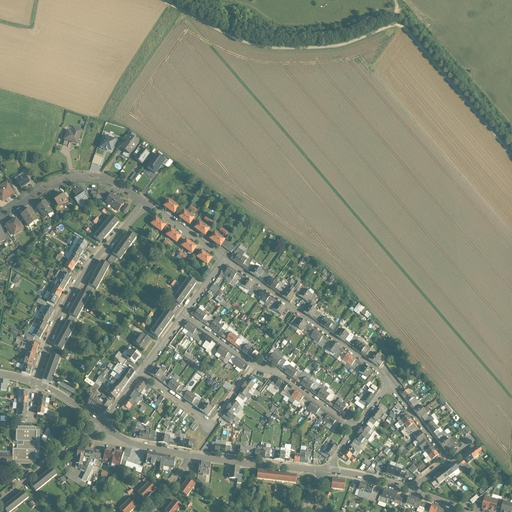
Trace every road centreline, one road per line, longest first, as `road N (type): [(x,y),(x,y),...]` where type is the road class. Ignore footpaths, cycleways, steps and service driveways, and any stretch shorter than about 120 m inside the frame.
road 1 (track): [(511,154),(399,25),(330,46),(254,45),(163,0)]
road 2 (residential): [(34,383),(76,283),(145,202)]
road 3 (residential): [(388,385),(225,258)]
road 4 (residential): [(140,372),(207,427),(253,364)]
road 5 (residential): [(145,202),(112,182),(80,176),(42,186),(0,214)]
road 6 (residential): [(189,456),(327,471)]
road 7 (residential): [(0,501),(103,425)]
road 8 (residential): [(253,364),(356,428)]
